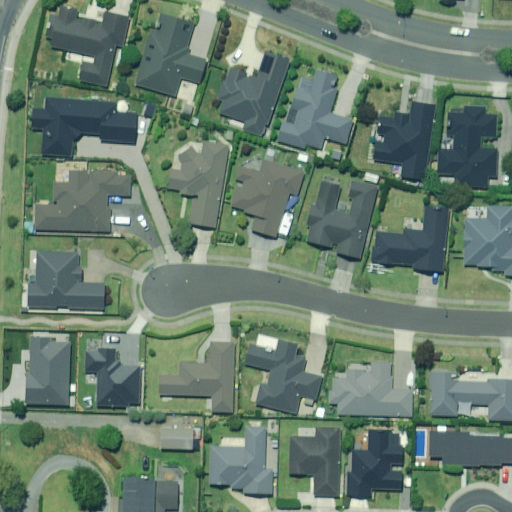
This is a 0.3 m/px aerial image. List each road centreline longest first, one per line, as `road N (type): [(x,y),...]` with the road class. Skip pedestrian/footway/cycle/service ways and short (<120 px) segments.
road 1 (residential): [(168,287),(276,289),(445,320),(511,322)]
road 2 (tertiary): [(511,72),(387,50),(247,0)]
road 3 (tertiary): [(338,0),(439,34),(511,40)]
